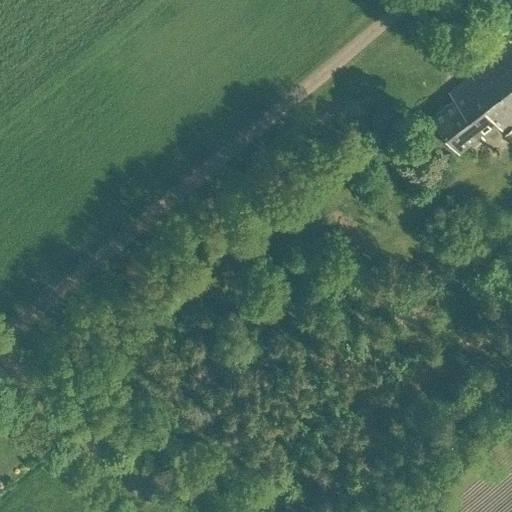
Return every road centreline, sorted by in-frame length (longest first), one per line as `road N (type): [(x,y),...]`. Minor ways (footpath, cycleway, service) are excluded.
road 1 (track): [(404,0),(0,348)]
road 2 (tertiary): [(173,511),(0,360)]
